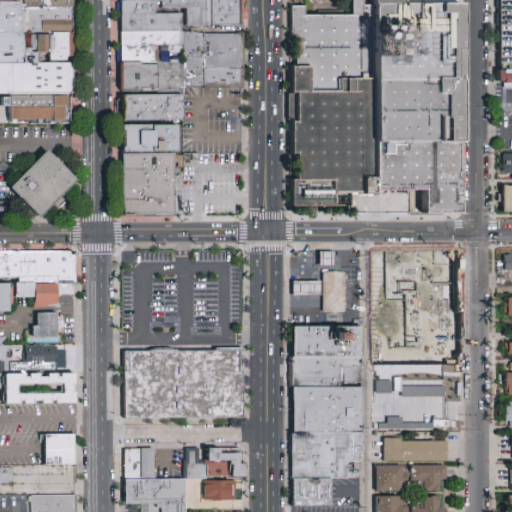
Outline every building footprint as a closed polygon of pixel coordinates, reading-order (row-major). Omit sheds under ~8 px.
[(156,0),(156,11),(183,11),(183,27),(201,27),(201,0),(156,0)] [(243,0),(205,0),(205,27),(243,27),(243,0)] [(290,4),(291,204),(352,204),(352,191),(381,191),(381,189),(422,189),(422,211),(453,211),(451,3),(402,3),(402,0),(374,0),(374,2),(362,3),(362,0),(351,0),(351,13),(304,14),(304,4),(290,4)] [(493,86),(492,86),(492,25),(492,0),(511,0),(511,82),(507,82),(507,86),(493,86)] [(69,36),(69,3),(17,3),(0,3),(0,36),(22,36),(33,36),(69,36)] [(152,3),(152,16),(119,16),(119,3),(152,3)] [(179,36),(179,16),(152,16),(119,16),(119,36),(179,36)] [(452,34),(451,46),(467,46),(468,34),(452,34)] [(0,36),(0,68),(34,68),(34,56),(28,56),(28,53),(22,52),(22,36),(0,36)] [(69,36),(69,65),(46,65),(46,60),(39,60),(39,55),(34,55),(33,36),(69,36)] [(119,36),(179,36),(181,36),(181,49),(146,49),(146,66),(119,66),(119,36)] [(181,66),(181,49),(181,36),(243,36),(243,91),(181,91),(181,94),(119,94),(119,66),(146,66),(181,66)] [(69,68),(69,97),(0,97),(0,68),(34,68),(69,68)] [(69,124),(69,97),(0,97),(0,110),(7,110),(7,124),(69,124)] [(119,125),(119,99),(178,99),(178,125),(119,125)] [(178,129),(119,129),(119,158),(178,158),(178,129)] [(40,154),(3,189),(32,219),(69,183),(40,154)] [(119,217),(119,158),(171,158),(171,217),(119,217)] [(335,264),(320,264),(320,249),(334,249),(335,264)] [(0,251),(75,251),(75,281),(57,281),(35,280),(15,281),(15,274),(0,274),(0,251)] [(346,311),(324,312),(323,280),(323,271),(345,270),(345,280),(346,311)] [(9,313),(0,312),(0,275),(9,275),(9,313)] [(57,301),(35,301),(35,280),(57,281),(57,301)] [(320,293),(294,293),(294,281),(320,280),(321,280),(322,293),(320,293)] [(57,337),(57,313),(31,313),(31,337),(57,337)] [(362,341),(362,354),(320,354),(295,354),(294,341),(294,322),(320,321),(361,321),(362,341)] [(74,403),(73,372),(63,373),(62,345),(23,346),(23,362),(4,363),(4,339),(0,339),(0,361),(3,361),(3,372),(1,372),(1,405),(74,403)] [(243,403),(243,417),(200,417),(139,417),(125,417),(125,404),(123,348),(138,348),(199,347),(241,347),(243,403)] [(320,383),(293,384),(293,357),(320,357),(362,357),(362,383),(320,383)] [(362,402),(363,430),(321,430),(293,429),(293,402),(293,386),(321,386),(362,386),(362,402)] [(75,462),(45,462),(45,431),(75,431),(75,462)] [(331,476),(332,503),(322,503),(293,503),(292,463),(292,434),(321,434),(361,433),(362,460),(347,460),(347,463),(347,475),(331,476)] [(383,461),(447,460),(447,440),(402,440),(401,437),(383,437),(383,461)] [(139,477),(126,477),(126,465),(126,446),(139,446),(154,445),(154,465),(154,477),(139,477)] [(207,461),(208,446),(239,446),(239,464),(239,465),(244,465),(244,475),(231,474),(230,464),(229,460),(207,461)] [(207,461),(207,464),(208,476),(205,476),(200,476),(184,476),(183,464),(183,450),(198,450),(199,461),(200,461),(207,461)] [(447,465),(411,464),(411,480),(424,480),(423,490),(440,491),(441,479),(446,479),(447,465)] [(0,467),(13,467),(13,482),(0,482),(0,467)] [(185,478),(185,511),(154,511),(154,501),(140,501),(126,501),(123,479),(139,479),(185,478)] [(235,480),(204,480),(204,499),(235,499),(235,480)] [(30,511),(30,496),(76,494),(76,511),(30,511)] [(374,511),(407,511),(407,495),(375,496),(374,511)] [(410,511),(447,511),(447,506),(440,506),(440,495),(424,495),(424,501),(411,501),(410,511)]
